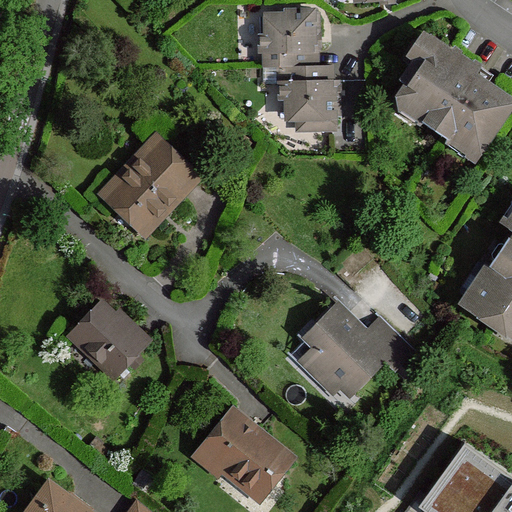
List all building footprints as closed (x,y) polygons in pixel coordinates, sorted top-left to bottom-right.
[(312,38),(317,38),(317,13),(286,13),(286,17),(268,18),(267,36),(262,36),(261,53),(264,53),(264,67),(280,67),(280,82),(283,82),(284,99),(289,99),(290,118),(300,117),(300,128),(334,127),(333,116),(337,116),(337,96),(333,96),(333,89),(337,89),(337,81),(333,81),(332,67),(318,67),(317,45),(312,45),(312,38)] [(471,82),(478,72),(454,54),(452,57),(427,41),(416,57),(421,60),(413,72),(417,74),(408,87),(413,90),(404,104),(426,120),(424,123),(449,140),(452,137),(477,154),(510,104),(484,86),(482,84),(479,88),(471,82)] [(482,84),(484,86),(490,77),(480,69),(478,72),(471,82),(479,88),(482,84)] [(148,166),(112,203),(143,233),(158,218),(152,212),(159,206),(165,210),(194,179),(158,144),(143,161),(148,166)] [(107,198),(112,203),(148,166),(143,161),(107,198)] [(152,212),(158,218),(165,210),(159,206),(152,212)] [(505,234),(457,304),(511,341),(511,210),(499,230),(505,234)] [(116,377),(128,365),(137,372),(144,364),(136,356),(148,344),(132,328),(128,332),(102,307),(73,337),(116,377)] [(347,389),(381,357),(362,338),(333,309),(317,326),(326,334),(318,343),(300,361),(319,380),(328,371),(338,381),(347,389)] [(381,357),(398,338),(379,320),(362,338),(381,357)] [(326,334),(317,326),(309,334),(318,343),(326,334)] [(398,338),(381,357),(389,367),(408,347),(398,338)] [(329,390),(338,381),(328,371),(319,380),(329,390)] [(219,471),(224,466),(262,496),(289,462),(233,417),(202,457),(219,471)] [(511,511),(511,478),(463,444),(424,498),(443,511),(511,511)] [(92,511),(86,507),(82,508),(68,498),(68,494),(45,478),(20,511),(92,511)] [(443,511),(424,498),(418,507),(424,511),(443,511)] [(150,511),(134,500),(125,511),(150,511)]
